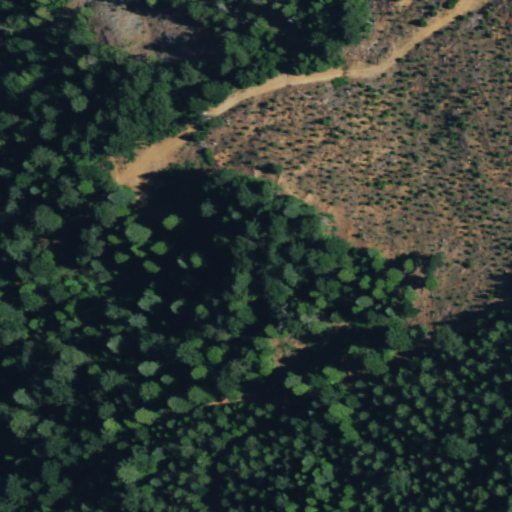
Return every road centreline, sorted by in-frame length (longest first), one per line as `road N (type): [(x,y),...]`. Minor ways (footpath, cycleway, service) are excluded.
road 1 (track): [(463,0),(352,86),(185,131),(105,193),(15,277),(0,303)]
road 2 (residential): [(56,511),(119,443),(173,415),(282,401),(358,379),(511,294)]
